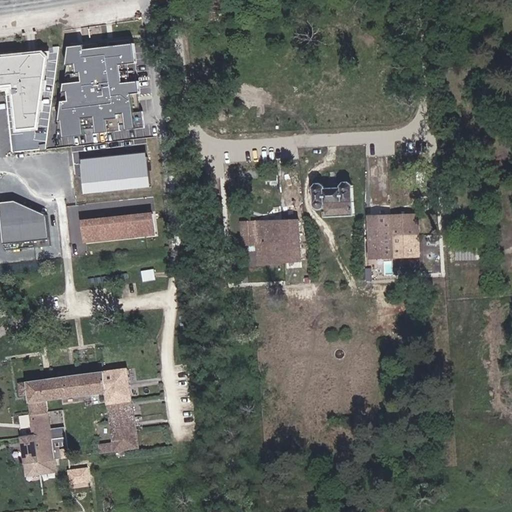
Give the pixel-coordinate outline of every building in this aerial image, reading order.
[(139,97),(133,39),(71,47),(62,106),(139,97)] [(48,50),(0,55),(0,85),(14,84),(18,128),(36,126),(48,50)] [(62,106),(58,138),(86,135),(85,130),(97,128),(98,134),(121,131),(120,125),(127,125),(128,130),(143,128),(139,97),(62,106)] [(145,152),(82,159),(86,194),(149,186),(145,152)] [(339,172),(331,173),(331,174),(331,178),(330,182),(324,181),(317,182),(314,189),(315,206),(316,208),(320,209),(326,207),(326,217),(354,215),(354,186),(350,181),(347,181),(345,187),(339,181),(339,172)] [(0,202),(0,204),(6,253),(52,248),(49,216),(17,201),(0,202)] [(156,234),(153,214),(84,221),(86,242),(156,234)] [(414,215),(368,218),(369,257),(417,255),(414,215)] [(301,221),(242,225),(242,245),(257,245),(259,263),(303,261),(301,221)] [(243,317),(235,317),(236,337),(245,337),(243,317)] [(222,319),(215,319),(216,339),(224,338),(222,319)] [(25,415),(43,413),(42,405),(99,398),(104,445),(90,446),(92,455),(137,448),(135,428),(129,429),(122,370),(10,384),(12,398),(22,397),(25,415)] [(44,424),(43,413),(25,415),(22,415),(24,426),(44,424)] [(44,424),(24,426),(12,428),(16,465),(62,458),(60,451),(48,452),(44,424)]
